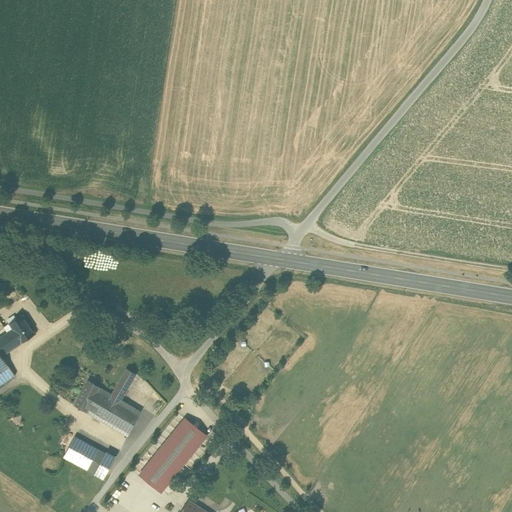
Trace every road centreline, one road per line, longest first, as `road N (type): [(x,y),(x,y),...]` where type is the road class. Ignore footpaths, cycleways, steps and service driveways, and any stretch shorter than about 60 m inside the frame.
road 1 (unclassified): [(298,231),(274,220),(221,223),(0,186)]
road 2 (unclassified): [(489,0),(298,231)]
road 3 (secondary): [(282,259),(0,213)]
road 4 (secondary): [(511,295),(282,259)]
road 5 (unclassified): [(0,234),(27,245),(157,343),(182,373)]
road 6 (track): [(308,221),(354,245),(511,269)]
road 7 (unclassified): [(304,511),(186,390),(182,373)]
road 8 (unclassified): [(282,259),(182,373)]
